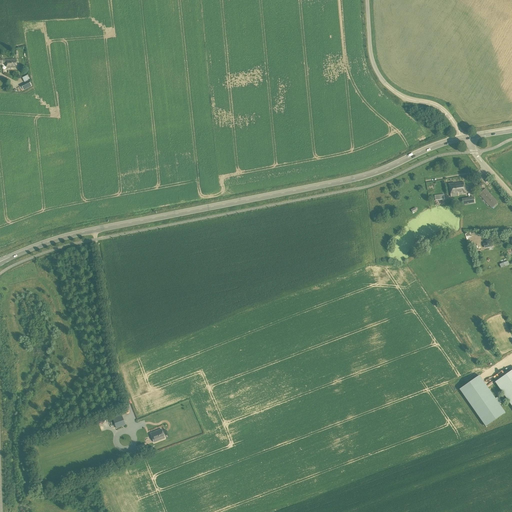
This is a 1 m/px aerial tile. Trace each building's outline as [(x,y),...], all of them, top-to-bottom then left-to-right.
[(6,60),(2,59),(3,59),(0,58),(0,63),(2,64),(2,63),(6,63),(6,68),(17,67),(16,59),(11,59),(6,60)] [(24,91),(32,86),(29,81),(21,85),(24,91)] [(451,197),(465,195),(463,182),(449,184),(451,197)] [(494,208),(497,205),(496,204),(498,202),(485,188),(478,194),(491,209),(493,207),(494,208)] [(511,406),(511,371),(496,383),(511,406)] [(505,413),(479,376),(459,389),(485,427),(505,413)] [(116,429),(125,426),(122,415),(121,416),(112,419),(116,429)] [(154,442),(164,438),(161,430),(151,434),(154,442)]
